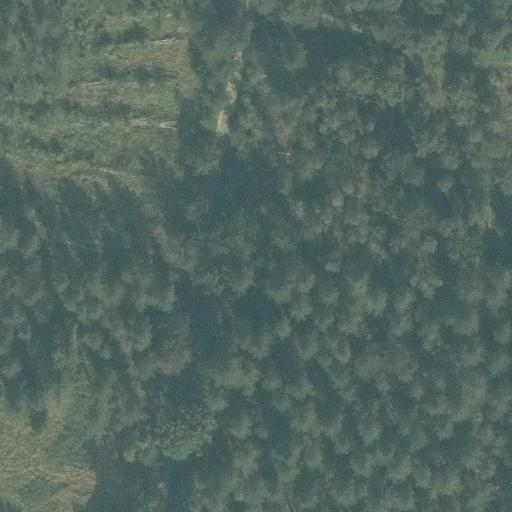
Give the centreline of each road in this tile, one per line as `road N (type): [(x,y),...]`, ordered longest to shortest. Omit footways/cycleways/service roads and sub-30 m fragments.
road 1 (track): [(248,20),(153,511)]
road 2 (track): [(511,62),(248,20)]
road 3 (track): [(0,227),(143,242),(198,257)]
